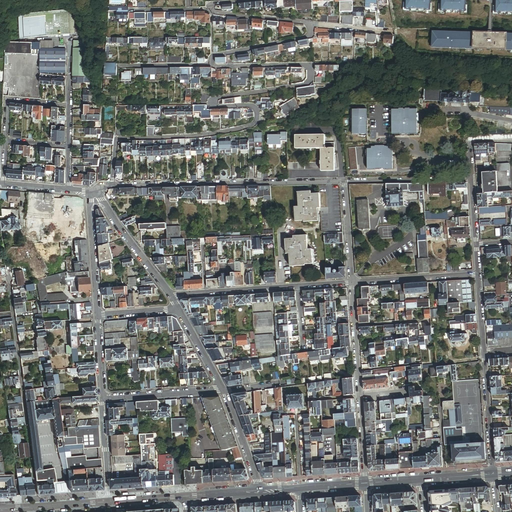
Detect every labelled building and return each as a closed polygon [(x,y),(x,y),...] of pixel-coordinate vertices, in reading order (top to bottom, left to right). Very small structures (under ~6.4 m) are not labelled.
[(296,7),(295,0),(286,0),(284,0),(284,8),(296,7)] [(312,2),(312,0),(295,0),(297,11),(312,10),(312,2)] [(353,10),(353,0),(340,0),(340,2),(340,12),(353,12),(353,10)] [(431,3),(431,0),(405,0),(406,2),(405,9),(410,9),(412,9),(425,10),(426,10),(431,10),(431,3)] [(467,5),(466,0),(441,0),(441,4),(441,11),(446,11),(447,11),(460,11),(462,11),(466,12),(467,5)] [(511,0),(496,0),(496,6),(496,13),(501,13),(502,13),(511,13),(511,0)] [(73,10),(19,16),(21,40),(75,34),(73,10)] [(312,21),(313,21),(312,13),(303,12),(304,20),(312,21)] [(165,13),(148,13),(148,23),(154,23),(154,20),(165,19),(165,13)] [(210,23),(210,15),(208,15),(207,15),(206,15),(206,14),(205,14),(205,13),(187,13),(187,20),(196,20),(201,20),(201,23),(210,23)] [(146,27),(146,19),(135,19),(135,27),(142,27),(146,27)] [(238,27),(238,29),(244,29),(249,29),(249,20),(239,20),(238,21),(238,27)] [(263,25),(263,21),(253,20),(253,29),(262,30),(263,25)] [(294,24),(281,23),(280,33),(285,34),(285,32),(293,33),(294,24)] [(341,34),(341,31),(329,30),(329,34),(329,39),(329,40),(330,40),(330,34),(330,31),(339,32),(337,32),(337,34),(341,34)] [(489,33),(431,30),(431,47),(511,50),(511,34),(491,33),(489,33)] [(376,35),(366,34),(366,39),(366,42),(375,43),(376,35)] [(393,44),(394,37),(384,36),(384,43),(393,44)] [(164,44),(164,40),(151,40),(151,47),(156,47),(156,48),(160,48),(160,47),(164,47),(164,44)] [(32,44),(6,43),(5,54),(32,55),(32,44)] [(41,45),(32,44),(32,55),(41,56),(41,49),(41,45)] [(266,53),(265,48),(253,50),(255,56),(257,56),(257,55),(266,53)] [(41,56),(41,74),(65,74),(65,49),(53,49),(41,49),(41,56)] [(85,49),(73,49),(73,59),(73,64),(73,72),(73,76),(73,77),(85,77),(85,49)] [(106,65),(105,73),(106,73),(105,78),(117,78),(117,64),(106,64),(106,66),(106,65)] [(276,74),(276,68),(267,68),(267,69),(267,74),(267,76),(276,76),(276,74)] [(232,74),(232,69),(222,69),(222,71),(222,78),(224,79),(224,75),(229,75),(230,75),(230,77),(232,77),(232,74)] [(131,81),(131,71),(127,71),(127,73),(125,73),(122,73),(122,81),(131,81)] [(217,72),(212,72),(212,77),(215,77),(217,77),(217,80),(222,80),(222,78),(222,71),(217,72)] [(241,74),(232,74),(232,77),(232,82),(232,87),(246,86),(246,79),(248,79),(248,73),(241,74)] [(41,85),(53,86),(53,79),(53,76),(51,75),(51,76),(50,80),(47,79),(45,79),(41,79),(41,85)] [(53,86),(65,87),(65,79),(56,79),(53,79),(53,86)] [(274,88),(273,80),(265,81),(266,89),(274,88)] [(263,89),(263,82),(255,82),(255,90),(263,89)] [(441,101),(441,94),(442,86),(424,85),(424,96),(422,95),(422,97),(424,97),(424,101),(441,101)] [(311,87),(309,87),(298,89),(298,97),(311,96),(311,95),(311,87)] [(451,94),(441,94),(441,101),(441,102),(450,102),(450,103),(461,103),(470,103),(470,102),(479,102),(480,102),(480,95),(479,94),(471,94),(470,94),(470,95),(455,94),(454,93),(452,93),(451,93),(451,94)] [(209,98),(210,97),(207,94),(201,94),(201,99),(201,103),(207,103),(207,102),(207,101),(207,100),(208,99),(208,98),(209,98)] [(299,107),(299,106),(294,98),(281,107),(283,111),(282,111),(285,116),(286,115),(287,117),(293,114),(293,113),(296,111),(296,109),(299,107)] [(263,103),(272,103),(272,99),(261,99),(261,101),(261,104),(261,105),(261,110),(265,110),(265,109),(263,109),(263,103)] [(43,107),(34,106),(33,112),(33,119),(37,119),(37,121),(43,121),(43,117),(43,110),(43,107)] [(207,110),(207,106),(194,106),(194,110),(194,112),(202,112),(202,117),(212,116),(212,110),(207,110)] [(397,108),(392,108),(392,119),(393,119),(393,123),(392,123),(392,132),(401,132),(409,132),(417,132),(417,120),(417,114),(417,108),(412,108),(411,107),(409,108),(403,108),(402,106),(401,108),(399,108),(398,107),(397,108)] [(367,110),(353,110),(353,132),(362,132),(366,132),(367,132),(367,110)] [(336,119),(296,120),(296,128),(336,127),(336,119)] [(52,133),(51,141),(65,142),(65,127),(61,127),(61,131),(56,131),(56,126),(52,126),(52,133)] [(287,141),(287,133),(283,133),(281,133),(281,135),(278,135),(268,135),(268,145),(276,145),(281,145),(282,145),(282,141),(287,141)] [(321,148),(321,162),(321,169),(321,171),(335,170),(334,143),(321,143),(321,135),(295,135),(295,149),(321,148)] [(226,149),(232,149),(232,144),(229,144),(228,144),(228,141),(226,141),(222,141),(222,149),(226,149)] [(197,151),(205,151),(205,142),(197,142),(197,143),(197,151)] [(489,143),(475,144),(475,153),(489,153),(489,151),(489,143)] [(134,153),(134,147),(133,144),(123,144),(123,146),(123,153),(134,153)] [(372,147),(367,147),(367,149),(367,161),(367,169),(376,169),(376,167),(384,167),(384,169),(392,169),(392,147),(388,147),(388,145),(372,145),(372,147)] [(186,155),(187,155),(186,149),(182,149),(182,146),(180,146),(174,147),(174,155),(181,155),(186,155)] [(355,147),(349,147),(351,170),(357,169),(355,147)] [(508,163),(497,163),(497,168),(497,171),(508,171),(508,163)] [(37,168),(37,164),(28,164),(33,164),(33,167),(28,167),(28,169),(24,168),(24,171),(24,175),(32,175),(36,175),(37,168)] [(42,168),(37,168),(36,175),(36,176),(46,176),(46,174),(46,171),(46,170),(42,170),(42,168)] [(15,170),(8,170),(7,179),(24,180),(24,175),(24,171),(20,171),(15,170)] [(497,171),(490,172),(483,172),(484,193),(493,192),(498,192),(497,171)] [(83,180),(83,185),(90,186),(95,181),(96,173),(88,172),(88,174),(88,176),(87,175),(84,175),(83,178),(83,179),(83,180)] [(392,184),(386,184),(388,207),(404,206),(403,192),(403,191),(403,183),(400,183),(400,189),(393,189),(392,184)] [(424,191),(423,183),(408,183),(408,191),(419,191),(424,191)] [(451,190),(451,183),(429,183),(429,193),(434,193),(440,193),(440,196),(446,196),(446,190),(451,190)] [(248,197),(248,186),(229,187),(229,195),(239,194),(239,196),(239,198),(248,197)] [(260,198),(259,186),(248,186),(248,197),(248,199),(260,198)] [(271,197),(270,186),(259,186),(260,198),(264,198),(271,197)] [(197,196),(197,187),(182,187),(182,197),(183,197),(197,197),(197,196)] [(218,200),(218,187),(201,187),(202,195),(202,200),(218,200)] [(229,195),(229,187),(218,187),(218,200),(230,199),(229,197),(229,195)] [(177,188),(164,188),(164,195),(170,195),(170,199),(178,198),(177,188)] [(20,192),(0,190),(0,199),(8,200),(7,202),(20,203),(20,192)] [(319,205),(320,205),(320,193),(312,194),(312,191),(300,192),(301,195),(299,195),(299,206),(297,206),(297,210),(295,210),(296,221),(304,220),(304,222),(315,221),(315,219),(318,219),(318,212),(318,211),(316,211),(316,208),(318,208),(319,208),(319,205)] [(493,198),(493,192),(484,193),(478,194),(479,206),(488,205),(488,198),(490,198),(493,198)] [(42,194),(28,193),(27,214),(27,215),(27,216),(28,216),(28,217),(29,217),(49,219),(50,219),(51,218),(52,200),(52,199),(51,199),(52,195),(42,194)] [(79,197),(64,197),(64,207),(74,207),(77,240),(84,240),(84,237),(86,237),(84,200),(79,197)] [(370,199),(358,200),(360,230),(372,229),(370,199)] [(97,210),(98,219),(106,218),(100,209),(97,210)] [(426,219),(443,220),(443,212),(425,211),(425,213),(425,214),(426,219)] [(49,229),(50,219),(49,219),(29,217),(28,217),(28,216),(27,216),(27,215),(26,215),(25,227),(27,227),(49,229)] [(130,218),(123,222),(126,226),(136,222),(135,219),(134,216),(130,218)] [(6,221),(0,221),(0,225),(1,231),(7,231),(20,229),(19,220),(17,220),(17,218),(15,218),(13,217),(10,217),(9,218),(9,219),(7,219),(7,221),(6,221)] [(470,226),(469,217),(460,218),(460,222),(456,222),(455,222),(455,227),(465,227),(470,226)] [(106,218),(98,219),(99,234),(108,234),(108,231),(108,229),(113,229),(106,218)] [(173,239),(181,239),(181,232),(180,227),(167,227),(167,229),(167,235),(167,240),(173,239)] [(441,228),(432,228),(432,233),(432,237),(442,236),(441,228)] [(465,238),(465,231),(451,232),(451,234),(448,234),(449,239),(465,238)] [(427,237),(427,234),(419,234),(421,258),(419,258),(420,273),(429,272),(427,237)] [(305,239),(305,235),(297,236),(297,238),(294,239),(285,239),(286,250),(288,250),(288,253),(289,253),(290,264),(293,264),(293,266),(305,265),(305,264),(313,264),(312,253),(311,253),(310,250),(308,250),(307,239),(305,239)] [(329,244),(339,243),(339,235),(338,235),(328,235),(329,244)] [(66,242),(65,242),(65,249),(66,257),(86,256),(87,271),(89,271),(87,239),(84,240),(77,240),(70,241),(71,246),(67,246),(66,242)] [(253,250),(263,249),(263,245),(263,239),(262,239),(255,239),(252,239),(253,250)] [(110,244),(104,246),(105,248),(107,258),(108,260),(114,259),(110,244)] [(135,259),(132,254),(120,257),(121,262),(123,261),(124,267),(134,265),(133,259),(135,259)] [(66,257),(67,277),(88,276),(87,256),(66,257)] [(473,269),(473,262),(451,263),(451,271),(473,269)] [(156,265),(161,273),(167,272),(167,265),(166,265),(156,265)] [(332,268),(326,269),(327,279),(346,278),(345,267),(340,268),(340,273),(338,273),(338,271),(338,270),(337,270),(336,270),(335,270),(335,271),(334,271),(335,273),(332,273),(332,268)] [(25,271),(16,272),(18,287),(26,286),(27,286),(25,271)] [(66,272),(36,280),(39,301),(40,304),(65,302),(68,299),(65,295),(46,296),(45,292),(46,292),(46,290),(45,290),(44,286),(61,281),(62,285),(65,285),(67,286),(67,281),(66,278),(66,273),(66,272)] [(185,281),(203,280),(202,272),(197,272),(195,273),(189,273),(189,272),(184,272),(184,278),(185,281)] [(242,277),(241,272),(235,273),(235,277),(236,286),(244,285),(243,277),(242,277)] [(266,284),(277,283),(277,272),(265,273),(265,276),(266,284)] [(247,285),(254,284),(254,273),(251,273),(248,273),(246,277),(247,285)] [(221,287),(228,286),(228,277),(225,277),(225,274),(222,274),(222,277),(220,277),(220,274),(220,279),(221,287)] [(155,285),(148,276),(143,278),(143,286),(155,285)] [(228,286),(236,286),(235,277),(232,277),(228,277),(228,286)] [(90,292),(89,278),(77,279),(77,280),(78,286),(78,292),(87,292),(90,292)] [(137,281),(137,278),(129,279),(129,286),(138,286),(137,281)] [(177,290),(185,289),(185,281),(184,278),(182,279),(178,279),(179,285),(177,285),(177,290)] [(213,279),(207,280),(207,288),(221,287),(220,279),(213,279)] [(472,302),(470,279),(461,280),(463,303),(472,302)] [(185,289),(203,288),(203,280),(185,281),(185,289)] [(463,303),(461,280),(447,281),(448,295),(449,304),(463,303)] [(448,295),(447,281),(440,281),(441,295),(448,295)] [(429,286),(428,282),(405,284),(405,288),(405,294),(429,292),(429,291),(429,286)] [(497,283),(497,294),(505,294),(505,283),(497,283)] [(158,289),(155,285),(143,286),(141,286),(141,289),(152,288),(153,295),(155,295),(155,289),(158,289)] [(362,287),(363,299),(369,299),(369,294),(370,294),(370,286),(362,287)] [(334,301),(333,289),(327,289),(328,294),(325,294),(325,295),(325,297),(328,297),(328,302),(330,302),(334,301)] [(315,296),(315,290),(303,291),(304,302),(315,301),(315,296)] [(269,294),(252,295),(252,303),(269,302),(269,294)] [(252,303),(252,295),(229,296),(229,302),(234,302),(236,301),(237,306),(247,305),(247,304),(247,303),(252,303)] [(441,304),(449,304),(448,295),(441,295),(440,295),(441,304)] [(190,305),(190,299),(182,300),(181,302),(188,315),(193,314),(189,305),(190,305)] [(370,300),(370,299),(369,299),(363,299),(358,299),(358,308),(368,307),(369,307),(369,303),(371,303),(370,300)] [(334,301),(330,302),(331,306),(328,306),(327,306),(328,309),(331,308),(331,313),(336,312),(335,301),(334,301)] [(23,308),(15,309),(15,313),(26,312),(25,305),(23,305),(23,306),(24,306),(24,308),(23,308)] [(369,311),(368,307),(358,308),(359,316),(369,315),(369,311)] [(336,312),(331,313),(332,317),(328,317),(329,322),(332,322),(332,323),(337,323),(336,312)] [(272,326),(271,313),(253,314),(254,327),(272,326)] [(331,313),(328,313),(326,313),(327,317),(327,325),(332,325),(337,325),(337,323),(332,323),(332,322),(329,322),(328,317),(332,317),(331,313)] [(477,322),(476,314),(466,315),(466,320),(463,320),(461,320),(461,323),(477,322)] [(370,323),(370,315),(369,315),(359,316),(359,323),(370,323)] [(168,317),(161,318),(161,328),(169,327),(168,317)] [(177,319),(173,317),(172,317),(174,332),(183,331),(177,319)] [(204,319),(203,317),(200,317),(191,319),(195,327),(204,326),(204,324),(205,323),(207,322),(206,320),(205,319),(204,319)] [(496,346),(511,344),(511,337),(495,339),(494,327),(500,326),(499,324),(511,323),(511,318),(487,320),(488,346),(496,345),(496,346)] [(149,327),(149,319),(139,319),(139,325),(144,325),(144,328),(149,327)] [(127,327),(128,320),(107,322),(108,329),(127,327)] [(61,329),(61,321),(58,321),(43,322),(44,330),(51,329),(51,330),(61,329)] [(477,328),(477,322),(461,323),(458,324),(459,327),(459,329),(461,331),(472,329),(477,328)] [(511,323),(499,324),(500,326),(494,327),(495,339),(511,337),(511,323)] [(350,335),(349,324),(344,324),(339,324),(339,326),(340,334),(340,336),(350,335)] [(205,326),(204,326),(195,327),(201,337),(209,336),(207,330),(205,326)] [(184,332),(183,331),(174,332),(174,336),(178,336),(179,341),(177,341),(177,345),(180,344),(185,344),(184,335),(184,334),(184,332)] [(455,332),(451,332),(451,333),(451,335),(451,339),(451,342),(465,341),(465,338),(465,334),(459,334),(455,334),(455,332)] [(232,341),(232,334),(229,334),(229,338),(230,339),(219,339),(219,342),(227,341),(232,341)] [(273,348),(273,335),(255,335),(256,349),(273,348)] [(247,336),(237,336),(238,345),(244,345),(248,344),(247,336)] [(409,340),(408,338),(403,339),(399,340),(397,340),(396,340),(397,346),(409,345),(409,340)] [(397,346),(396,340),(392,341),(387,341),(385,342),(385,348),(397,346)] [(386,355),(385,348),(385,342),(380,342),(375,343),(376,353),(376,355),(376,356),(386,355)] [(17,359),(15,347),(5,348),(1,349),(0,349),(0,352),(1,361),(17,359)] [(334,349),(333,349),(334,359),(348,357),(347,349),(347,347),(341,348),(334,349)] [(208,349),(215,362),(225,360),(224,357),(219,348),(208,349)] [(128,360),(128,352),(128,349),(124,349),(122,349),(113,349),(114,361),(128,360)] [(139,358),(139,352),(132,352),(128,352),(128,360),(133,359),(139,359),(139,358)] [(187,355),(179,355),(179,365),(181,365),(180,357),(187,356),(191,356),(191,355),(190,355),(187,355)] [(180,357),(181,365),(188,364),(192,364),(192,363),(200,363),(198,360),(192,360),(192,359),(187,359),(187,356),(180,357)] [(140,368),(139,359),(133,359),(133,369),(131,369),(131,373),(131,377),(133,377),(134,381),(141,381),(140,368)] [(165,359),(161,360),(161,361),(161,368),(174,367),(174,365),(174,359),(165,359)] [(261,364),(259,359),(251,361),(253,368),(261,367),(262,367),(261,364)] [(52,375),(51,370),(50,363),(50,361),(47,361),(47,363),(44,364),(45,369),(46,376),(52,375)] [(253,368),(251,361),(240,362),(241,371),(252,368),(253,368)] [(241,371),(240,362),(230,363),(232,372),(235,372),(241,371)] [(31,373),(30,366),(22,367),(23,374),(27,373),(31,373)] [(95,373),(95,367),(76,368),(73,369),(70,369),(70,374),(78,373),(78,374),(82,374),(82,377),(86,376),(87,376),(88,375),(88,374),(88,373),(95,373)] [(421,369),(413,370),(408,371),(409,379),(410,382),(422,380),(422,373),(421,369)] [(230,386),(237,385),(236,376),(233,377),(232,375),(232,374),(232,373),(231,373),(230,373),(230,374),(230,376),(230,377),(224,378),(228,385),(230,386)] [(54,384),(52,375),(46,376),(47,382),(48,387),(54,386),(54,384)] [(503,387),(502,376),(490,377),(491,388),(501,387),(503,387)] [(11,378),(9,378),(9,380),(4,380),(5,386),(15,384),(20,383),(19,378),(12,379),(12,378),(11,378)] [(354,394),(353,378),(343,379),(344,395),(354,395),(354,394)] [(377,389),(389,387),(389,378),(376,379),(377,389)] [(341,382),(340,379),(332,381),(332,386),(333,391),(333,396),(343,395),(343,394),(341,394),(341,392),(336,393),(335,383),(341,382)] [(364,390),(377,389),(376,379),(363,381),(364,390)] [(55,389),(54,386),(48,387),(45,388),(45,392),(47,400),(48,400),(51,399),(53,399),(53,394),(52,389),(55,389)] [(411,398),(423,396),(423,391),(420,391),(416,391),(415,386),(410,387),(411,398)] [(97,395),(96,388),(82,389),(82,396),(85,396),(97,395)] [(33,389),(27,390),(25,391),(27,403),(33,402),(35,401),(33,389)] [(233,395),(236,403),(245,400),(244,399),(245,398),(248,398),(247,393),(233,395)] [(303,394),(288,395),(288,409),(304,408),(303,394)] [(219,397),(203,398),(222,451),(227,451),(232,449),(238,447),(219,397)] [(59,404),(58,398),(56,398),(55,399),(53,399),(51,399),(52,405),(52,407),(34,410),(33,402),(27,403),(29,422),(36,421),(54,419),(56,437),(63,436),(62,428),(60,416),(59,410),(59,404)] [(355,413),(355,398),(344,399),(344,403),(344,406),(345,410),(345,413),(355,413)] [(49,405),(48,400),(47,400),(35,401),(33,402),(34,410),(52,407),(52,405),(49,405)] [(240,417),(249,415),(253,415),(252,411),(249,411),(248,409),(247,407),(245,401),(245,400),(236,403),(240,417)] [(334,403),(334,400),(321,401),(322,408),(334,407),(334,406),(334,403)] [(387,406),(387,400),(380,401),(382,414),(392,413),(391,405),(387,406)] [(455,409),(454,400),(445,401),(444,401),(443,401),(443,402),(443,403),(444,410),(450,409),(455,409)] [(159,408),(159,401),(137,402),(137,409),(138,412),(149,411),(153,411),(159,411),(159,408)] [(137,402),(126,403),(126,408),(126,416),(129,416),(129,410),(137,409),(137,402)] [(376,411),(375,402),(365,403),(366,412),(376,411)] [(463,424),(462,406),(461,406),(455,406),(456,425),(463,424)] [(125,411),(124,408),(110,409),(111,420),(119,420),(121,420),(120,411),(125,411)] [(171,417),(171,408),(166,408),(159,408),(159,411),(153,411),(153,418),(153,419),(154,420),(159,420),(160,418),(171,417)] [(284,420),(283,416),(283,410),(279,411),(267,413),(261,413),(260,414),(260,415),(261,417),(274,416),(274,415),(280,415),(280,419),(282,419),(283,419),(283,420),(284,420)] [(376,412),(376,411),(366,412),(366,421),(376,420),(377,420),(376,412)] [(60,416),(62,428),(74,428),(75,427),(74,415),(60,416)] [(250,419),(249,415),(240,417),(247,435),(255,435),(254,432),(254,430),(250,419)] [(283,421),(284,420),(283,420),(283,419),(282,419),(280,419),(280,415),(274,415),(274,416),(275,426),(281,426),(281,422),(283,422),(283,421)] [(15,418),(16,427),(25,426),(24,417),(15,418)] [(99,425),(99,419),(78,420),(77,427),(99,425)] [(183,437),(189,437),(188,419),(171,419),(172,433),(182,433),(182,434),(183,434),(183,437)] [(339,422),(335,422),(336,428),(357,427),(356,419),(346,419),(346,421),(339,422)] [(390,432),(394,432),(393,428),(393,423),(393,419),(385,420),(385,422),(389,422),(390,432)] [(444,421),(444,428),(456,427),(455,421),(451,422),(451,419),(449,421),(444,421)] [(119,425),(119,420),(111,420),(107,421),(107,430),(113,430),(112,425),(115,425),(119,425)] [(275,433),(284,432),(284,420),(283,421),(283,422),(281,422),(281,426),(275,426),(275,433)] [(336,428),(335,422),(335,420),(323,421),(323,429),(329,429),(336,428)] [(376,423),(376,420),(366,421),(367,434),(377,433),(377,431),(376,425),(376,423)] [(385,422),(376,423),(376,425),(386,424),(386,432),(390,432),(389,422),(385,422)] [(30,427),(35,472),(42,471),(42,470),(36,423),(32,424),(32,426),(30,427)] [(511,427),(498,428),(494,428),(495,438),(504,437),(503,435),(505,435),(505,433),(505,430),(509,430),(511,430),(511,428),(511,427)] [(74,428),(62,428),(63,436),(63,438),(67,438),(67,436),(74,436),(74,437),(83,437),(83,431),(74,432),(74,428)] [(402,431),(398,431),(399,444),(413,443),(413,441),(413,438),(412,434),(410,434),(405,434),(404,433),(402,433),(402,431)] [(285,440),(284,432),(275,433),(272,433),(272,444),(285,443),(285,440)] [(324,436),(323,433),(320,433),(313,433),(311,434),(311,440),(311,442),(322,441),(324,441),(324,436)] [(377,434),(377,433),(367,434),(368,446),(376,445),(377,445),(377,434)] [(17,435),(12,436),(13,444),(18,444),(20,443),(19,435),(17,435)] [(486,459),(485,442),(453,444),(454,461),(486,459)] [(29,458),(27,443),(20,443),(18,444),(18,448),(19,459),(29,458)] [(359,457),(358,444),(344,445),(345,456),(345,458),(348,458),(351,458),(359,457)] [(504,447),(504,445),(504,444),(501,444),(495,444),(496,452),(505,451),(504,447)] [(376,447),(376,445),(368,446),(370,470),(371,471),(387,470),(387,460),(382,460),(380,460),(379,460),(377,461),(376,447)] [(428,467),(442,466),(442,446),(438,446),(438,445),(433,446),(433,450),(430,450),(430,448),(427,448),(428,454),(428,456),(428,467)] [(242,458),(238,447),(232,449),(232,450),(235,459),(239,458),(242,458)] [(141,455),(142,460),(144,460),(144,463),(151,462),(150,449),(141,450),(141,455)] [(229,458),(227,451),(222,451),(213,451),(213,459),(229,458)] [(496,462),(505,462),(505,451),(496,452),(496,462)] [(387,470),(401,469),(400,459),(400,453),(397,453),(397,459),(393,459),(387,460),(387,470)] [(272,462),(273,462),(273,454),(267,454),(260,455),(254,456),(258,465),(263,463),(272,462)] [(142,461),(142,460),(141,455),(126,456),(115,457),(115,464),(134,463),(134,462),(137,462),(142,461)] [(173,471),(173,455),(158,456),(159,472),(165,471),(169,471),(173,471)] [(174,469),(173,455),(173,471),(174,471),(174,475),(170,475),(169,471),(165,471),(166,486),(175,485),(174,469)] [(325,456),(325,459),(325,465),(333,464),(333,455),(325,456)] [(428,467),(428,456),(422,457),(419,457),(416,457),(416,455),(414,455),(414,458),(415,468),(428,467)] [(102,468),(101,456),(95,457),(95,461),(92,462),(92,463),(91,463),(92,463),(92,464),(92,468),(95,468),(102,468)] [(313,475),(326,475),(325,465),(325,459),(322,460),(323,462),(320,462),(317,462),(316,458),(312,459),(313,466),(313,475)] [(401,469),(415,468),(414,458),(400,459),(401,469)] [(142,466),(143,477),(149,476),(149,473),(149,472),(150,472),(151,472),(152,472),(152,473),(155,473),(154,462),(151,462),(144,463),(142,463),(142,466)] [(338,463),(338,464),(338,474),(352,473),(351,463),(351,462),(348,463),(341,463),(338,463)] [(360,472),(359,462),(351,463),(352,473),(360,472)] [(264,479),(274,478),(274,467),(272,467),(267,468),(267,466),(266,465),(264,465),(263,463),(258,465),(262,478),(264,479)] [(338,474),(338,464),(333,464),(325,465),(326,475),(338,474)] [(287,477),(286,467),(284,467),(281,468),(279,468),(277,468),(277,465),(274,466),(274,467),(274,478),(287,477)] [(190,471),(188,470),(186,470),(186,485),(203,483),(203,473),(203,471),(196,471),(196,467),(193,467),(193,471),(190,471)] [(52,480),(53,486),(57,485),(54,469),(42,470),(42,471),(35,472),(36,481),(46,480),(52,480)] [(233,481),(231,470),(231,469),(225,469),(214,470),(214,483),(233,481)] [(249,478),(246,469),(241,470),(234,470),(231,470),(233,481),(248,480),(249,478)] [(144,487),(158,487),(157,476),(152,476),(152,473),(152,472),(151,472),(150,472),(149,472),(149,473),(149,476),(143,477),(144,487)] [(73,474),(68,474),(70,484),(71,493),(87,491),(87,480),(86,478),(82,479),(82,480),(77,480),(75,480),(74,480),(73,474)] [(7,475),(4,475),(0,475),(0,480),(6,480),(7,480),(8,487),(15,487),(14,480),(14,479),(13,475),(7,475)] [(127,489),(144,487),(143,477),(137,478),(130,478),(127,479),(127,489)] [(103,490),(103,479),(96,479),(93,479),(94,491),(103,490)] [(111,490),(127,489),(127,479),(126,479),(111,480),(111,490)] [(38,495),(54,494),(53,486),(52,480),(46,480),(47,484),(48,486),(44,486),(42,486),(39,486),(37,486),(38,495)] [(20,496),(27,496),(25,485),(25,482),(22,482),(18,483),(20,496)] [(34,495),(33,484),(27,485),(25,485),(27,496),(34,495)] [(0,497),(16,496),(15,487),(8,487),(8,488),(7,488),(7,490),(0,490),(0,497)] [(487,487),(478,487),(479,497),(479,499),(486,498),(487,503),(491,502),(489,488),(487,487)] [(473,497),(472,488),(460,489),(460,498),(461,502),(464,502),(466,502),(466,498),(473,497)] [(460,498),(460,489),(430,491),(428,493),(430,511),(439,511),(439,500),(460,498)] [(414,492),(403,493),(404,505),(408,505),(417,504),(416,494),(414,492)] [(404,505),(403,493),(391,494),(391,504),(392,511),(396,511),(395,511),(395,509),(394,506),(401,506),(401,508),(402,508),(405,508),(404,505)] [(383,505),(382,494),(375,495),(374,496),(374,506),(379,505),(383,505)] [(391,504),(391,494),(382,494),(383,505),(384,510),(384,511),(387,511),(387,504),(391,504)] [(359,496),(349,497),(349,508),(354,507),(360,507),(359,511),(361,511),(361,498),(359,496)] [(349,508),(349,497),(336,498),(337,508),(340,508),(347,508),(349,508)] [(473,502),(473,497),(466,498),(466,502),(464,502),(465,509),(466,509),(466,510),(474,509),(474,507),(473,502)] [(327,508),(327,498),(317,499),(318,511),(317,511),(321,511),(322,508),(323,508),(327,508)] [(337,508),(336,498),(327,498),(327,508),(327,511),(337,510),(337,508)] [(318,511),(317,499),(307,500),(308,511),(312,511),(318,511)] [(293,501),(285,502),(285,511),(288,511),(291,511),(292,511),(295,511),(295,503),(293,501)] [(282,511),(285,511),(285,502),(271,503),(271,511),(282,511)]
